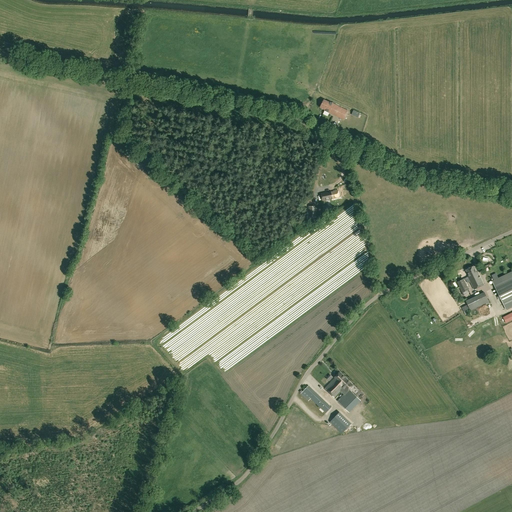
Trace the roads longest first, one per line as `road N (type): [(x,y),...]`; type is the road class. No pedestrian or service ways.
road 1 (unclassified): [(511,197),(417,179),(263,105),(0,51)]
road 2 (unclassified): [(191,511),(247,473),(305,375),(362,309),(511,231)]
